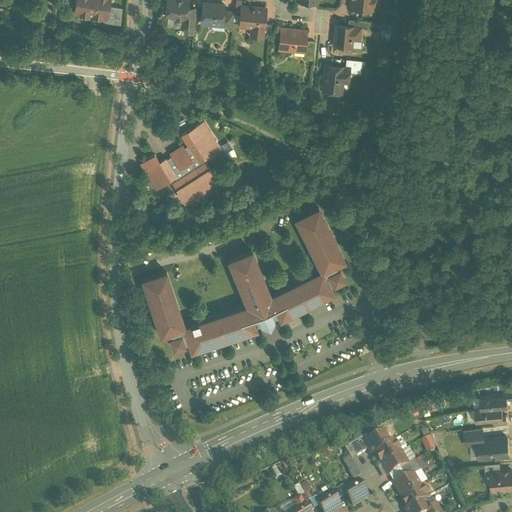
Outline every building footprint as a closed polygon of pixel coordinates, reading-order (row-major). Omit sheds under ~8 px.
[(74,0),(74,6),(73,14),(106,18),(108,7),(108,0),(74,0)] [(187,0),(166,0),(164,16),(161,16),(160,24),(171,25),(171,19),(181,20),(181,27),(193,29),(195,9),(186,8),(187,0)] [(373,0),(352,0),(352,9),(373,10),(373,0)] [(223,6),(203,4),(201,22),(221,24),(220,28),(231,29),(233,18),(222,17),(223,6)] [(120,23),(122,8),(108,7),(106,18),(106,21),(120,23)] [(265,11),(242,8),(240,28),(250,29),(249,37),(262,39),(262,37),(263,25),(265,11)] [(353,29),(335,28),(334,46),(350,47),(350,40),(358,41),(359,29),(353,29)] [(305,31),(280,29),(277,50),(302,53),(303,42),(305,31)] [(312,61),(314,43),(303,42),(302,53),(302,60),(312,61)] [(349,68),(348,74),(360,75),(361,62),(344,60),(343,67),(349,68)] [(343,67),(323,66),(321,94),(341,95),(342,82),(347,83),(348,74),(349,68),(343,67)] [(156,190),(168,182),(184,206),(220,182),(205,159),(220,149),(208,131),(187,145),(188,147),(184,149),(181,145),(167,154),(169,158),(165,161),(164,158),(143,171),(156,190)] [(167,271),(140,281),(159,339),(167,336),(172,353),(189,346),(191,355),(259,330),(257,327),(267,323),(278,319),(279,322),(336,294),(332,286),(345,279),(339,266),(343,263),(318,207),(293,221),(319,273),(270,295),(252,250),(227,262),(245,305),(185,326),(167,271)] [(511,386),(502,388),(502,395),(507,395),(507,399),(511,398),(511,386)] [(502,395),(480,398),(481,409),(502,407),(502,408),(508,407),(507,399),(507,395),(502,395)] [(502,407),(481,409),(475,409),(476,421),(493,420),(503,419),(503,415),(502,408),(502,407)] [(503,419),(493,420),(494,426),(507,424),(506,415),(503,415),(503,419)] [(482,428),(464,430),(466,445),(479,444),(479,439),(483,439),(482,428)] [(366,443),(365,443),(369,449),(372,455),(376,453),(375,453),(391,444),(391,443),(384,432),(366,443)] [(421,440),(426,452),(436,448),(431,436),(421,440)] [(483,439),(479,439),(479,444),(480,459),(492,458),(493,459),(499,458),(500,457),(508,457),(508,448),(509,447),(508,444),(507,443),(506,437),(483,439)] [(366,443),(362,438),(355,442),(362,453),(369,449),(365,443),(366,443)] [(391,444),(375,453),(376,453),(382,464),(401,453),(394,441),(391,443),(391,444)] [(362,453),(355,442),(350,445),(357,456),(362,453)] [(357,456),(350,445),(345,449),(351,458),(352,460),(357,456)] [(401,453),(382,464),(389,476),(408,464),(401,453)] [(352,460),(351,458),(344,462),(354,479),(361,475),(352,460)] [(424,462),(418,465),(421,471),(427,468),(424,462)] [(500,464),(485,465),(485,474),(490,473),(500,472),(500,464)] [(418,465),(404,474),(407,479),(414,475),(415,475),(421,471),(418,465)] [(428,482),(421,471),(415,475),(421,486),(428,482)] [(500,472),(490,473),(492,491),(497,491),(498,492),(503,492),(505,490),(511,489),(511,471),(500,472)] [(407,479),(396,486),(403,498),(421,486),(415,475),(414,475),(407,479)] [(357,481),(344,489),(348,494),(346,495),(353,506),(367,498),(357,481)] [(341,498),(333,484),(327,488),(330,493),(330,492),(336,501),(341,498)] [(304,495),(298,485),(293,488),(299,498),(304,495)] [(421,486),(403,498),(409,509),(425,500),(428,498),(421,486)] [(330,493),(318,500),(321,505),(319,506),(322,511),(335,511),(341,509),(336,501),(330,492),(330,493)] [(310,511),(314,510),(305,495),(304,495),(299,498),(303,504),(308,511),(310,511)] [(299,498),(292,502),(296,508),(303,504),(299,498)] [(425,500),(409,509),(406,511),(430,511),(432,511),(425,500)]
